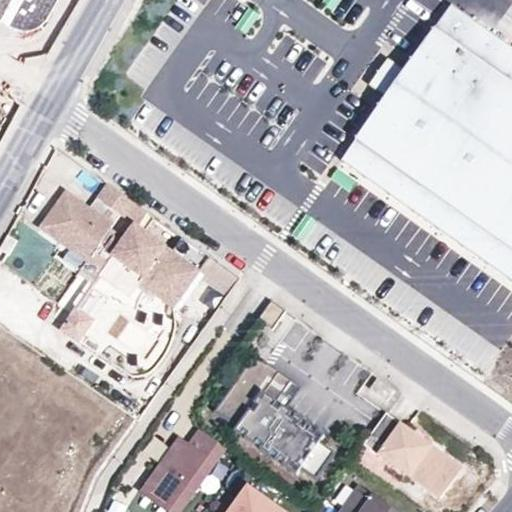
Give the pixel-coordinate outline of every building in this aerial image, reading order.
[(0,0),(0,19),(11,26),(27,27),(41,18),(51,0),(0,0)] [(511,44),(456,8),(339,163),(511,282),(511,44)] [(247,32),(259,15),(250,10),(239,26),(247,32)] [(356,182),(340,171),(333,180),(349,192),(356,182)] [(137,206),(110,187),(100,201),(127,220),(137,206)] [(115,227),(68,194),(42,230),(89,264),(110,234),(115,227)] [(150,215),(137,206),(127,220),(137,228),(140,229),(150,215)] [(303,241),(315,225),(306,219),(295,235),(303,241)] [(140,229),(137,228),(125,245),(102,279),(121,292),(134,272),(146,281),(151,274),(167,286),(159,298),(176,311),(200,277),(202,274),(140,229)] [(125,245),(110,234),(89,264),(83,273),(99,284),(102,279),(125,245)] [(228,297),(240,279),(212,260),(202,274),(200,277),(228,297)] [(146,281),(134,272),(121,292),(133,300),(142,287),(146,281)] [(167,286),(151,274),(146,281),(142,287),(159,298),(167,286)] [(287,312),(273,302),(259,322),(273,332),(287,312)] [(81,344),(95,324),(79,312),(64,333),(81,344)] [(287,411),(303,389),(257,357),(217,414),(239,430),(237,433),(298,476),(302,470),(318,481),(336,455),(321,444),(325,438),(287,411)] [(511,398),(511,364),(498,392),(511,398)] [(395,392),(377,380),(370,390),(388,402),(395,392)] [(462,471),(403,429),(404,427),(387,415),(365,446),(382,458),(382,459),(441,501),(462,471)] [(144,494),(168,511),(180,511),(226,449),(202,432),(192,447),(182,440),(144,494)] [(284,511),(250,488),(233,511),(284,511)] [(393,511),(361,489),(344,511),(393,511)]
